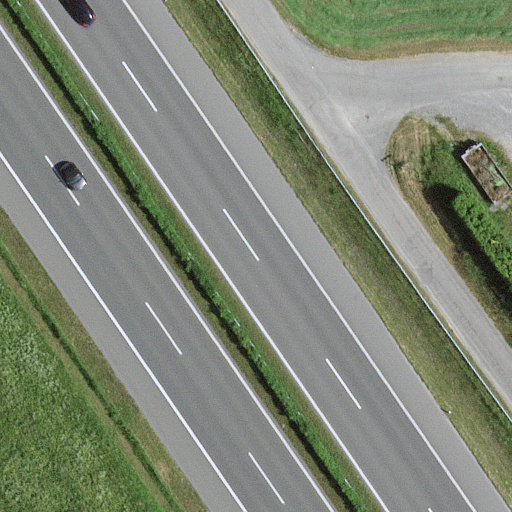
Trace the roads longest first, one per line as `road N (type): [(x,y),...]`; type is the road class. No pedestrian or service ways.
road 1 (motorway): [(433,511),(81,0)]
road 2 (motorway): [(0,89),(289,511)]
road 3 (unclassified): [(314,97),(511,379)]
road 4 (unclassified): [(314,97),(437,72),(511,69)]
